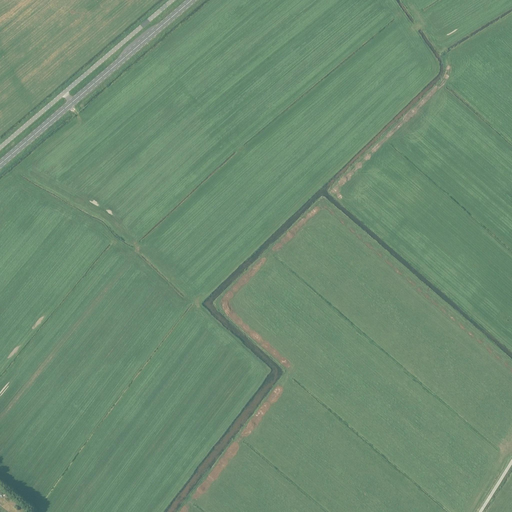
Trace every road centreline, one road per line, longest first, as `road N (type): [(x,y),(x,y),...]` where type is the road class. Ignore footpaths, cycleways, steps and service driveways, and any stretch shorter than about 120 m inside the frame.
road 1 (primary): [(72,101),(191,0)]
road 2 (unclassified): [(64,92),(172,0)]
